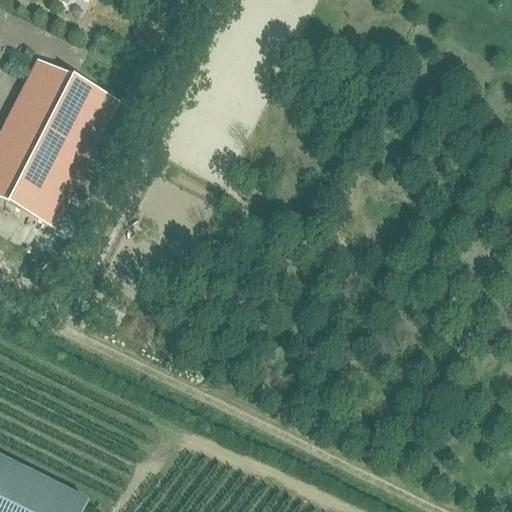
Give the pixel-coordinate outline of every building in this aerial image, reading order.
[(45,0),(65,10),(70,0),(45,0)] [(68,207),(118,108),(36,67),(0,136),(0,205),(54,233),(68,207)] [(156,86),(135,75),(127,90),(149,101),(156,86)] [(68,207),(54,233),(86,249),(100,223),(68,207)] [(83,511),(86,508),(0,465),(0,511),(83,511)]
